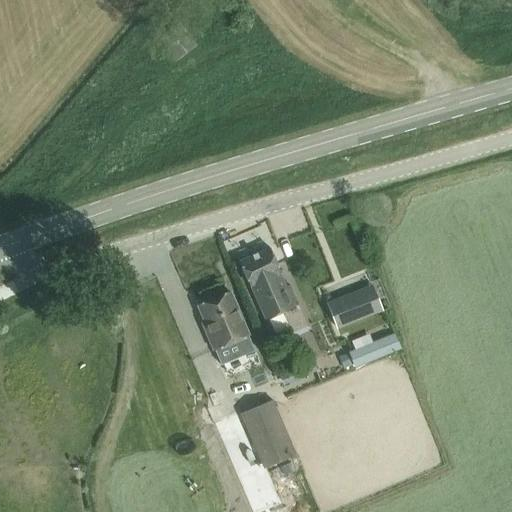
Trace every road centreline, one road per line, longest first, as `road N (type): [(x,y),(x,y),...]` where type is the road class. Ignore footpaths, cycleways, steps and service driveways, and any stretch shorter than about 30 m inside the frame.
road 1 (secondary): [(0,248),(511,86)]
road 2 (unclassified): [(0,261),(62,265),(511,139)]
road 3 (track): [(467,99),(327,0)]
